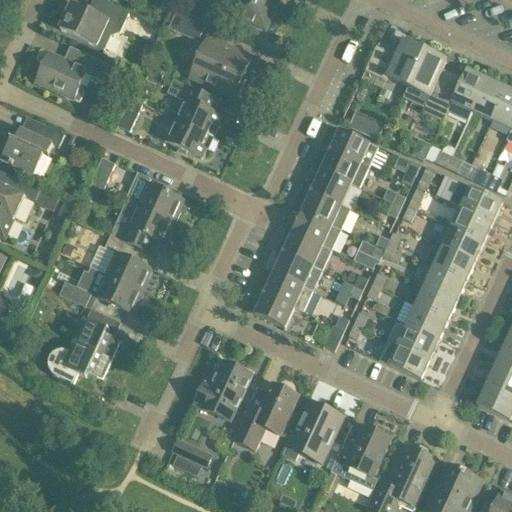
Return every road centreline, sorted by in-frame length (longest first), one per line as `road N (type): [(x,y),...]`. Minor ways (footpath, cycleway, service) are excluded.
road 1 (residential): [(0,90),(261,214)]
road 2 (residential): [(434,421),(204,314)]
road 3 (residential): [(261,214),(359,0)]
road 4 (residential): [(434,421),(511,249)]
road 5 (residential): [(367,0),(511,65)]
road 6 (residential): [(204,314),(140,453)]
